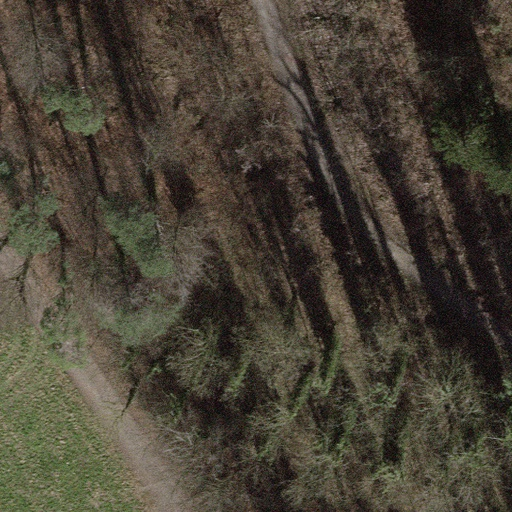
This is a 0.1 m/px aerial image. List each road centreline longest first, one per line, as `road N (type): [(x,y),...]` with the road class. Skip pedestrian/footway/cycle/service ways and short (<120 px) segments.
road 1 (track): [(511,389),(368,271),(243,0)]
road 2 (track): [(0,234),(184,511)]
